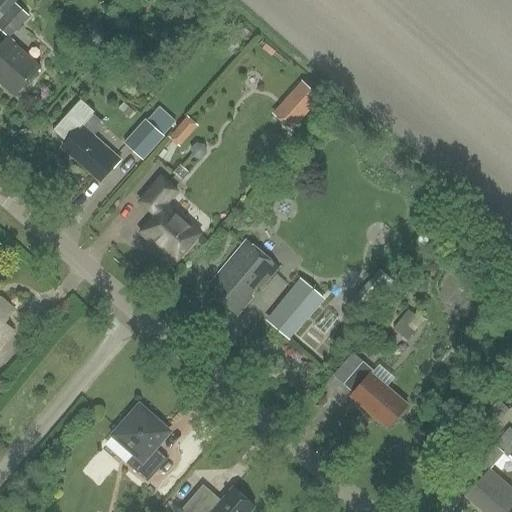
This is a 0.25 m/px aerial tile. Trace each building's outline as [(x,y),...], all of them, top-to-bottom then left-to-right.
[(0,0),(0,20),(3,17),(14,4),(17,0),(0,0)] [(0,85),(15,98),(41,66),(10,40),(29,17),(14,4),(3,17),(0,20),(0,28),(9,36),(0,46),(0,85)] [(302,81),(273,114),(292,131),(321,97),(302,81)] [(144,120),(124,145),(143,161),(173,125),(155,110),(146,122),(144,120)] [(181,148),(199,127),(187,117),(169,138),(181,148)] [(100,180),(119,158),(80,125),(61,147),(100,180)] [(154,214),(139,232),(175,262),(200,233),(165,203),(176,190),(160,176),(139,202),(154,214)] [(246,238),(210,282),(217,287),(213,293),(238,314),(278,265),(246,238)] [(394,282),(381,270),(352,303),(365,314),(394,282)] [(290,339),(325,297),(303,278),(267,320),(290,339)] [(0,345),(12,331),(2,322),(12,311),(0,299),(0,345)] [(408,340),(426,318),(417,311),(415,313),(410,309),(393,328),(408,340)] [(349,359),(335,376),(341,382),(353,392),(349,396),(387,428),(406,405),(368,373),(371,370),(359,360),(355,365),(349,359)] [(491,433),(510,410),(498,400),(478,423),(491,433)] [(139,406),(113,436),(134,455),(127,464),(148,483),(167,460),(155,449),(169,432),(139,406)] [(479,480),(465,496),(482,511),(511,511),(511,499),(508,496),(511,490),(487,469),(502,451),(508,456),(511,451),(511,428),(510,427),(495,445),(494,444),(469,472),(479,480)] [(252,511),(255,510),(231,490),(221,502),(203,486),(193,498),(181,511),(182,511),(252,511)]
